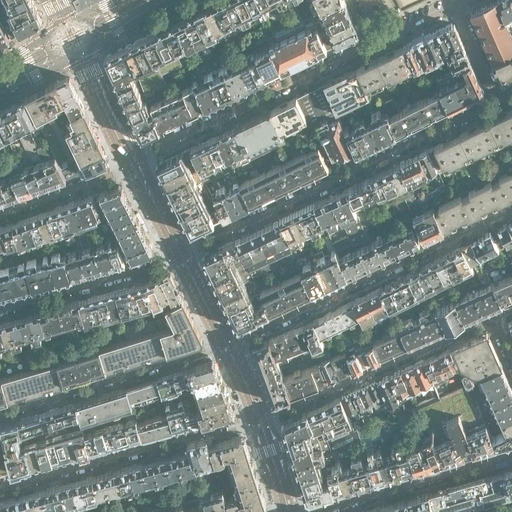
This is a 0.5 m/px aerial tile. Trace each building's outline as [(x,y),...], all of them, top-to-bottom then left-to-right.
[(7,25),(37,10),(32,0),(30,0),(9,10),(1,14),(0,15),(6,26),(7,25)] [(4,0),(9,10),(30,0),(4,0)] [(239,25),(238,24),(225,0),(218,0),(214,2),(226,25),(228,29),(233,27),(233,28),(239,25)] [(247,19),(237,0),(225,0),(238,24),(247,19)] [(256,15),(248,0),(237,0),(247,19),(256,15)] [(265,10),(259,0),(248,0),(256,15),(265,10)] [(274,6),(270,0),(259,0),(265,10),(274,6)] [(283,2),(281,0),(270,0),(274,6),(285,27),(294,23),(291,18),(287,20),(279,4),(283,2)] [(294,3),(293,0),(281,0),(283,2),(287,0),(290,5),(294,17),(291,18),(294,23),(300,20),(296,9),(294,3)] [(322,8),(339,0),(316,0),(312,2),(314,7),(320,4),(322,8)] [(324,18),(348,7),(344,0),(339,0),(322,8),(320,9),(324,18)] [(511,28),(511,25),(509,20),(511,18),(511,0),(495,0),(496,1),(495,1),(491,3),(490,4),(486,5),(485,6),(482,8),(480,8),(477,10),(475,11),(476,11),(472,12),(470,13),(471,13),(471,15),(472,15),(474,20),(474,21),(477,27),(477,28),(480,34),(480,35),(483,40),(483,42),(483,41),(486,47),(486,48),(489,54),(489,55),(492,61),(492,62),(511,53),(511,52),(511,34),(510,29),(511,28)] [(226,25),(214,2),(204,7),(218,35),(224,33),(221,27),(226,25)] [(218,35),(204,7),(194,12),(208,40),(218,35)] [(318,32),(352,16),(348,7),(314,23),(318,32)] [(33,25),(38,23),(39,23),(40,22),(41,22),(41,21),(42,21),(42,20),(42,19),(41,19),(41,18),(37,10),(7,25),(13,36),(19,33),(20,33),(32,26),(33,26),(33,25)] [(11,37),(6,26),(0,15),(1,14),(0,11),(0,42),(0,43),(2,42),(11,37)] [(208,40),(194,12),(184,18),(196,41),(204,56),(208,64),(208,65),(218,60),(214,51),(207,54),(206,52),(212,49),(208,40)] [(326,49),(322,40),(318,32),(314,23),(310,15),(302,18),(319,53),(326,49)] [(332,36),(356,25),(352,16),(318,32),(322,40),(332,36)] [(196,41),(184,18),(174,23),(186,46),(196,41)] [(285,27),(270,35),(265,37),(281,70),(319,53),(302,18),(300,20),(294,23),(285,27)] [(190,55),(186,46),(174,23),(164,28),(179,57),(184,55),(185,57),(190,55)] [(461,41),(454,25),(454,24),(452,23),(451,23),(443,27),(452,47),(462,42),(461,41)] [(336,45),(357,34),(359,35),(360,32),(359,32),(356,25),(332,36),(336,44),(336,45)] [(452,47),(443,27),(442,27),(433,31),(433,32),(442,52),(445,51),(452,47)] [(184,67),(179,57),(164,28),(154,32),(166,54),(171,52),(174,58),(173,60),(180,72),(176,74),(178,80),(188,75),(184,67)] [(248,44),(241,30),(231,35),(238,49),(248,44)] [(158,66),(164,63),(161,57),(166,54),(154,32),(125,47),(138,77),(143,87),(146,96),(168,85),(158,66)] [(444,56),(442,52),(433,32),(423,36),(434,60),(444,56)] [(336,44),(332,36),(322,40),(326,49),(336,44)] [(434,60),(423,36),(414,41),(413,41),(424,65),(434,60)] [(265,37),(263,38),(254,43),(256,49),(253,51),(254,51),(266,78),(281,70),(265,37)] [(424,65),(413,41),(404,45),(403,45),(403,46),(412,65),(414,70),(424,65)] [(446,61),(449,60),(466,51),(462,42),(452,47),(445,51),(448,57),(445,59),(446,61)] [(412,65),(403,46),(380,57),(388,76),(393,74),(394,77),(409,69),(408,67),(412,65)] [(138,77),(125,47),(104,57),(118,87),(138,77)] [(266,78),(254,51),(251,53),(253,57),(249,59),(259,81),(266,78)] [(470,61),(470,60),(466,51),(449,60),(453,69),(470,61)] [(511,77),(511,52),(511,53),(492,62),(502,82),(511,77)] [(208,64),(204,56),(194,61),(194,62),(197,69),(208,64)] [(259,81),(249,59),(245,61),(243,56),(238,59),(251,86),(259,81)] [(368,94),(365,87),(370,85),(371,88),(385,82),(384,78),(388,76),(380,57),(356,68),(323,83),(339,118),(365,105),(361,98),(368,94)] [(251,86),(238,59),(233,61),(235,66),(231,68),(242,90),(251,86)] [(470,61),(453,69),(452,70),(466,100),(484,91),(470,61)] [(198,70),(197,69),(194,62),(184,67),(188,75),(196,71),(198,70)] [(242,90),(231,68),(227,70),(225,65),(222,67),(235,93),(242,90)] [(235,93),(222,67),(207,74),(220,101),(235,93)] [(466,100),(452,70),(435,78),(440,90),(448,109),(466,100)] [(220,101),(207,74),(203,76),(206,80),(202,82),(212,104),(220,101)] [(78,96),(73,84),(69,77),(65,76),(56,81),(66,101),(64,102),(65,104),(78,97),(79,97),(78,96)] [(138,77),(118,87),(117,87),(122,97),(140,88),(143,87),(138,77)] [(212,104),(202,82),(198,84),(196,79),(192,81),(194,85),(205,108),(212,104)] [(66,101),(56,81),(55,81),(56,82),(27,96),(25,97),(36,119),(62,107),(65,104),(64,102),(66,101)] [(343,127),(339,118),(323,83),(296,97),(305,116),(310,125),(316,123),(321,134),(323,138),(332,158),(337,155),(337,156),(353,149),(343,127)] [(205,108),(194,85),(171,95),(182,118),(205,108)] [(144,99),(140,88),(122,97),(127,107),(144,99)] [(448,109),(440,90),(413,104),(422,122),(448,109)] [(182,118),(171,95),(150,105),(151,108),(156,118),(160,129),(182,118)] [(36,119),(25,97),(14,102),(26,125),(36,119)] [(84,108),(78,97),(65,104),(66,107),(63,109),(67,116),(84,108)] [(305,116),(296,97),(288,101),(278,105),(278,106),(270,110),(279,129),(284,126),(286,129),(302,122),(300,119),(305,116)] [(422,122),(413,104),(398,112),(392,98),(383,103),(387,112),(390,118),(388,119),(396,135),(422,122)] [(149,109),(144,99),(127,107),(132,117),(149,109)] [(37,147),(35,142),(26,125),(14,102),(0,109),(0,125),(5,136),(6,138),(17,133),(24,147),(27,152),(32,162),(54,154),(47,142),(37,147)] [(102,149),(86,114),(84,110),(85,110),(84,108),(67,116),(60,119),(80,161),(104,151),(103,149),(102,149)] [(151,108),(149,109),(132,117),(137,127),(156,118),(151,108)] [(511,108),(488,120),(497,139),(501,137),(503,139),(511,134),(511,108)] [(285,141),(279,129),(270,110),(270,109),(235,126),(244,147),(252,164),(267,156),(265,150),(285,141)] [(396,135),(388,119),(390,118),(387,112),(381,115),(379,110),(375,112),(387,139),(396,135)] [(387,139),(375,112),(371,114),(373,119),(369,120),(380,143),(387,139)] [(380,143),(369,120),(365,122),(363,117),(359,119),(372,146),(380,143)] [(160,129),(156,118),(137,127),(142,138),(160,129)] [(372,146),(359,119),(355,121),(357,126),(354,128),(364,150),(372,146)] [(495,143),(493,140),(497,139),(488,120),(455,135),(442,142),(441,142),(442,142),(433,146),(442,164),(442,165),(447,162),(448,165),(465,157),(464,154),(465,154),(472,151),(473,153),(495,143)] [(364,150),(354,128),(349,130),(347,125),(343,127),(353,149),(356,154),(364,150)] [(244,147),(235,126),(226,130),(238,156),(241,154),(239,149),(244,147)] [(238,156),(226,130),(217,135),(226,156),(232,153),(234,158),(238,156)] [(228,158),(226,156),(217,135),(208,139),(216,158),(222,155),(224,160),(228,158)] [(329,153),(320,135),(319,136),(319,135),(316,137),(314,138),(323,156),(329,153)] [(37,147),(47,142),(45,137),(35,142),(37,147)] [(216,158),(208,139),(199,143),(210,167),(214,165),(211,160),(216,158)] [(210,167),(199,143),(190,148),(195,158),(199,166),(204,164),(206,169),(210,167)] [(328,167),(325,161),(318,146),(291,159),(302,180),(310,176),(320,171),(328,167)] [(442,164),(433,146),(427,149),(436,167),(442,164)] [(17,157),(27,152),(24,147),(14,153),(16,156),(17,157)] [(160,175),(186,163),(195,158),(190,148),(158,163),(156,167),(157,167),(160,175)] [(437,169),(436,167),(427,149),(418,153),(428,173),(431,180),(435,178),(432,171),(437,169)] [(85,171),(107,162),(109,161),(104,151),(80,161),(72,165),(62,170),(66,178),(85,171)] [(428,173),(418,153),(408,158),(418,178),(428,173)] [(22,169),(17,157),(16,156),(4,162),(20,194),(32,190),(22,169)] [(66,178),(62,170),(55,158),(44,162),(54,182),(66,178)] [(418,178),(408,158),(398,163),(407,180),(408,182),(418,178)] [(302,180),(291,159),(265,172),(276,193),(284,189),(284,188),(294,183),(294,184),(302,180)] [(20,194),(4,162),(0,164),(0,179),(9,198),(20,194)] [(54,182),(44,162),(34,165),(43,186),(54,182)] [(165,185),(191,172),(186,163),(160,175),(165,185)] [(407,180),(398,163),(389,167),(397,185),(407,180)] [(43,186),(34,165),(22,169),(32,190),(43,186)] [(224,173),(233,169),(231,165),(222,169),(224,173)] [(397,185),(389,167),(379,172),(387,190),(397,185)] [(170,194),(204,178),(199,168),(191,172),(165,185),(170,194)] [(215,178),(224,173),(222,169),(213,174),(215,178)] [(511,170),(498,177),(500,180),(496,182),(505,201),(511,197),(511,170)] [(276,193),(265,172),(239,184),(249,205),(258,201),(268,196),(276,193)] [(387,190),(379,172),(369,177),(375,191),(377,194),(387,190)] [(217,182),(225,177),(224,173),(215,178),(217,182)] [(206,182),(215,178),(213,174),(204,178),(206,182)] [(375,191),(369,177),(357,182),(365,199),(369,196),(368,194),(375,191)] [(222,218),(212,195),(208,186),(206,182),(204,178),(170,194),(175,204),(188,231),(192,233),(193,232),(214,222),(222,218)] [(208,186),(217,182),(215,178),(206,182),(208,186)] [(249,205),(239,184),(237,178),(233,179),(235,184),(230,187),(240,210),(249,205)] [(0,201),(9,198),(0,179),(0,201)] [(505,201),(496,182),(492,184),(491,181),(479,187),(468,192),(470,195),(466,197),(475,216),(485,210),(484,208),(488,207),(493,204),(494,206),(505,201)] [(365,199),(357,182),(345,188),(352,202),(359,199),(360,201),(365,199)] [(240,210),(230,187),(225,189),(222,184),(219,186),(231,214),(240,210)] [(104,202),(126,194),(122,186),(118,185),(92,194),(97,206),(105,203),(104,202)] [(231,214),(219,186),(215,188),(217,193),(212,195),(222,218),(231,214)] [(413,193),(409,186),(400,191),(403,198),(413,193)] [(369,238),(367,233),(359,217),(356,209),(352,202),(345,188),(330,195),(314,203),(322,221),(326,219),(329,226),(342,220),(349,236),(354,245),(369,238)] [(403,198),(400,191),(395,193),(398,200),(403,198)] [(398,200),(395,193),(390,195),(393,202),(398,200)] [(415,198),(413,193),(403,198),(405,203),(415,198)] [(428,200),(425,193),(416,198),(419,205),(428,200)] [(100,214),(97,206),(92,194),(84,197),(92,219),(97,217),(96,215),(100,214)] [(130,204),(126,194),(104,202),(105,203),(109,212),(130,204)] [(475,216),(466,197),(462,199),(460,196),(438,207),(439,209),(434,212),(443,230),(444,230),(459,223),(460,223),(475,216)] [(92,219),(84,197),(74,200),(82,222),(92,219)] [(419,205),(416,198),(415,198),(405,203),(408,209),(419,205)] [(82,222),(74,200),(65,204),(73,226),(82,222)] [(322,221),(314,203),(305,207),(316,231),(320,229),(318,225),(323,222),(322,221)] [(73,226),(65,204),(55,207),(64,229),(73,226)] [(135,213),(130,204),(109,212),(114,221),(135,213)] [(64,229),(55,207),(46,210),(55,232),(64,229)] [(316,231),(305,207),(297,211),(306,230),(311,228),(313,233),(316,231)] [(444,231),(443,230),(434,212),(433,209),(423,213),(433,235),(444,231)] [(55,232),(46,210),(38,213),(45,234),(48,233),(50,237),(56,235),(55,232)] [(306,230),(297,211),(288,215),(299,239),(303,237),(301,233),(306,230)] [(45,234),(38,213),(29,216),(38,242),(43,240),(42,235),(45,234)] [(140,223),(135,213),(114,221),(118,231),(140,223)] [(433,235),(423,213),(413,218),(423,240),(433,235)] [(299,239),(288,215),(279,219),(289,238),(293,236),(296,241),(299,239)] [(38,242),(29,216),(21,219),(29,245),(38,242)] [(29,245),(21,219),(12,222),(17,239),(19,248),(29,245)] [(292,246),(289,238),(279,219),(245,235),(263,271),(294,257),(293,255),(289,247),(292,246)] [(419,242),(412,226),(408,228),(408,226),(406,227),(404,221),(399,224),(402,229),(400,230),(401,231),(398,233),(405,249),(419,242)] [(17,239),(12,222),(2,226),(7,245),(11,244),(10,240),(12,239),(13,241),(17,239)] [(109,229),(106,224),(105,223),(101,225),(103,232),(109,229)] [(115,243),(123,240),(144,232),(140,223),(118,231),(111,234),(115,243)] [(511,241),(511,232),(507,223),(498,228),(506,245),(511,241)] [(104,234),(103,232),(101,225),(87,230),(89,235),(90,239),(104,234)] [(405,249),(398,233),(394,235),(393,233),(390,235),(387,229),(383,231),(387,238),(383,240),(391,256),(405,249)] [(74,241),(89,235),(87,230),(72,236),(74,241)] [(376,238),(375,235),(373,231),(371,231),(367,233),(369,238),(370,241),(376,238)] [(149,241),(144,232),(123,240),(126,250),(149,241)] [(498,249),(490,232),(480,237),(489,254),(498,249)] [(263,271),(245,235),(234,240),(240,253),(252,276),(263,271)] [(74,241),(72,236),(60,241),(62,246),(74,241)] [(354,245),(349,236),(332,244),(335,250),(337,253),(354,245)] [(489,254),(480,237),(471,242),(479,258),(480,258),(489,254)] [(115,265),(107,242),(106,239),(92,245),(101,269),(115,265)] [(121,254),(120,252),(115,243),(112,244),(111,240),(107,242),(115,265),(125,262),(121,254)] [(240,253),(234,240),(233,240),(222,245),(222,246),(227,255),(229,255),(235,253),(236,255),(240,253)] [(391,256),(383,240),(379,242),(379,240),(372,244),(372,245),(369,247),(376,263),(391,256)] [(151,252),(153,249),(152,249),(152,248),(150,244),(149,241),(126,250),(127,252),(121,254),(125,262),(151,252)] [(324,247),(322,241),(314,244),(317,250),(324,247)] [(488,275),(480,258),(479,258),(471,242),(468,243),(461,246),(471,265),(478,280),(488,275)] [(101,269),(92,245),(92,243),(78,249),(86,272),(86,273),(101,269)] [(228,258),(227,255),(222,246),(214,249),(213,249),(213,250),(205,253),(204,253),(203,258),(208,267),(207,267),(208,268),(228,258)] [(471,265),(461,246),(452,251),(462,270),(471,265)] [(376,263),(369,247),(365,249),(364,247),(357,250),(358,252),(354,254),(362,269),(376,263)] [(86,272),(78,249),(77,248),(65,253),(66,257),(73,277),(79,275),(81,274),(83,274),(86,272)] [(311,255),(307,248),(293,255),(294,257),(296,262),(311,255)] [(340,261),(337,253),(335,250),(331,251),(334,257),(330,258),(340,280),(347,276),(340,261)] [(462,270),(452,251),(443,256),(452,274),(462,270)] [(73,277),(66,257),(62,258),(60,252),(56,253),(64,279),(73,277)] [(64,279),(56,253),(52,254),(54,260),(49,261),(55,281),(64,279)] [(362,269),(354,254),(351,256),(350,254),(343,257),(343,259),(340,261),(347,276),(362,269)] [(340,280),(330,258),(326,260),(323,255),(320,257),(333,283),(340,280)] [(452,274),(443,256),(443,255),(434,260),(443,279),(452,274)] [(55,281),(49,261),(48,256),(43,257),(45,262),(41,263),(47,284),(56,282),(55,281)] [(212,277),(235,266),(231,258),(230,257),(228,258),(208,268),(212,277)] [(333,283),(320,257),(317,258),(319,263),(315,265),(326,287),(333,283)] [(47,284),(41,263),(37,265),(35,259),(31,260),(39,286),(47,284)] [(297,267),(293,259),(286,262),(290,271),(297,267)] [(511,263),(511,262),(509,263),(507,259),(501,262),(503,268),(506,266),(510,276),(492,284),(502,304),(504,304),(505,304),(511,301),(511,263)] [(39,286),(31,260),(27,261),(29,267),(24,268),(30,288),(39,286)] [(443,279),(434,260),(425,265),(434,284),(443,279)] [(311,294),(326,287),(315,265),(312,267),(309,262),(302,265),(305,270),(259,292),(262,299),(269,313),(278,309),(288,304),(293,302),(303,297),(311,294)] [(30,288),(24,268),(23,264),(13,267),(20,291),(30,288)] [(434,284),(425,265),(424,264),(415,269),(425,288),(434,284)] [(217,287),(242,275),(243,274),(238,265),(235,266),(212,277),(212,278),(213,278),(217,287)] [(20,291),(13,267),(3,270),(10,294),(20,291)] [(425,288),(415,269),(406,274),(416,293),(425,288)] [(0,296),(10,294),(3,270),(0,270),(0,296)] [(152,278),(144,282),(153,304),(155,309),(155,311),(158,316),(164,314),(162,307),(165,306),(174,302),(183,298),(170,272),(167,271),(160,274),(152,278)] [(222,297),(254,282),(252,276),(250,271),(217,287),(222,297)] [(416,293),(406,274),(397,278),(407,297),(416,293)] [(407,297),(397,278),(388,283),(397,302),(407,297)] [(153,304),(144,282),(134,285),(142,307),(153,304)] [(226,307),(259,291),(254,282),(222,297),(226,306),(226,307)] [(397,302),(388,283),(378,288),(388,307),(397,302)] [(502,304),(492,284),(474,292),(483,313),(502,304)] [(142,307),(134,285),(125,287),(132,310),(142,307)] [(132,310),(125,287),(116,290),(122,312),(132,310)] [(388,307),(378,288),(366,294),(377,316),(377,317),(390,311),(388,307)] [(122,312),(116,290),(106,292),(112,315),(122,312)] [(254,306),(255,303),(262,299),(259,292),(259,291),(226,307),(227,307),(231,316),(254,306)] [(112,315),(106,292),(97,295),(103,318),(112,315)] [(483,313),(474,292),(455,300),(464,321),(465,321),(483,313)] [(377,316),(366,294),(352,301),(359,315),(363,323),(377,316)] [(464,321),(455,300),(449,302),(446,294),(438,298),(441,306),(436,308),(436,310),(445,330),(446,330),(446,329),(452,327),(458,324),(464,321),(464,322),(464,321)] [(103,318),(97,295),(87,297),(94,320),(103,318)] [(94,320),(87,297),(78,300),(83,319),(84,323),(94,320)] [(194,321),(183,299),(183,298),(174,302),(165,306),(162,307),(164,314),(167,313),(171,326),(194,321)] [(269,313),(262,299),(255,303),(254,306),(231,316),(235,325),(235,326),(239,328),(239,327),(268,314),(269,313)] [(74,322),(83,319),(78,300),(40,311),(45,330),(62,325),(67,342),(70,341),(78,338),(74,322)] [(342,323),(359,315),(352,301),(314,319),(320,334),(337,325),(339,326),(341,325),(342,323)] [(445,330),(436,310),(432,311),(430,306),(425,309),(436,334),(445,330)] [(436,334),(425,309),(419,311),(421,316),(417,318),(426,338),(436,334)] [(426,338),(417,318),(413,320),(409,310),(404,313),(406,317),(417,342),(426,338)] [(45,330),(40,311),(29,314),(36,339),(41,338),(39,332),(45,330)] [(158,316),(155,311),(144,314),(146,319),(154,317),(158,316)] [(171,326),(167,313),(164,314),(158,316),(154,317),(158,329),(171,326)] [(36,339),(29,314),(19,317),(25,336),(29,334),(31,341),(36,339)] [(25,336),(19,317),(10,320),(17,345),(22,344),(20,337),(25,336)] [(417,342),(406,317),(400,319),(403,324),(399,326),(399,328),(407,346),(417,342)] [(320,334),(314,319),(303,325),(310,341),(313,348),(324,343),(320,334)] [(17,345),(10,320),(0,322),(0,323),(5,341),(10,340),(12,346),(17,345)] [(115,326),(114,322),(114,320),(104,322),(105,325),(106,329),(115,326)] [(194,321),(171,326),(158,329),(165,351),(200,341),(202,337),(194,321)] [(287,351),(310,341),(303,325),(269,339),(276,358),(282,355),(283,356),(288,354),(287,351)] [(407,346),(399,328),(389,333),(388,331),(382,334),(383,336),(372,340),(380,358),(381,358),(389,355),(389,354),(399,350),(407,346)] [(165,351),(158,329),(145,334),(152,355),(165,351)] [(360,335),(358,331),(349,335),(350,339),(360,335)] [(502,366),(486,332),(452,347),(461,367),(467,381),(502,366)] [(152,355),(145,334),(134,337),(140,359),(152,355)] [(106,370),(99,348),(88,351),(83,336),(78,338),(70,341),(75,356),(57,361),(63,383),(106,370)] [(140,359),(134,337),(122,341),(129,363),(140,359)] [(380,358),(372,340),(371,337),(368,339),(370,344),(365,347),(371,362),(380,358)] [(276,358),(269,339),(252,346),(259,364),(276,358)] [(129,363),(122,341),(99,348),(106,370),(129,363)] [(371,362),(365,347),(360,349),(357,344),(353,345),(362,366),(371,362)] [(362,366),(353,345),(349,347),(352,352),(347,355),(353,370),(362,366)] [(461,367),(452,347),(424,359),(433,380),(461,367)] [(339,377),(331,358),(327,350),(316,355),(320,363),(328,381),(339,377)] [(353,370),(347,355),(345,351),(331,358),(339,377),(353,370)] [(218,370),(215,361),(216,359),(212,357),(211,359),(210,356),(209,355),(195,360),(196,364),(184,368),(188,381),(192,380),(191,378),(218,370)] [(283,376),(280,368),(276,358),(259,364),(266,383),(283,376)] [(433,380),(424,359),(413,364),(422,385),(433,380)] [(63,383),(57,361),(29,369),(36,391),(63,383)] [(328,381),(320,363),(301,371),(300,369),(294,371),(295,373),(284,377),(291,395),(299,392),(309,388),(310,389),(318,386),(328,381)] [(422,385),(413,364),(401,369),(411,390),(422,385)] [(471,390),(484,385),(506,375),(502,366),(467,381),(471,390)] [(471,390),(467,381),(461,367),(433,380),(434,382),(439,394),(437,395),(416,404),(430,435),(442,462),(496,446),(492,437),(479,409),(471,390)] [(181,383),(188,381),(184,368),(173,371),(180,394),(184,393),(181,383)] [(36,391),(29,369),(2,378),(8,400),(36,391)] [(411,390),(401,369),(389,375),(399,399),(412,393),(411,390)] [(221,380),(220,377),(222,376),(221,373),(219,373),(218,370),(191,378),(192,380),(194,389),(221,380)] [(180,395),(180,394),(173,371),(156,377),(162,393),(162,394),(170,392),(172,397),(180,395)] [(399,399),(389,375),(378,380),(388,403),(399,399)] [(488,394),(510,384),(506,375),(484,385),(488,394)] [(291,395),(284,377),(283,376),(266,383),(273,401),(291,395)] [(0,401),(8,400),(2,378),(2,377),(0,377),(0,401)] [(162,393),(156,377),(141,382),(147,401),(154,398),(153,396),(162,393)] [(225,391),(224,387),(226,387),(224,383),(223,383),(222,380),(221,380),(194,389),(198,399),(225,391)] [(389,405),(388,403),(378,380),(369,384),(378,405),(380,409),(383,408),(378,398),(382,396),(387,406),(389,405)] [(147,401),(141,382),(126,387),(131,403),(138,400),(139,403),(147,401)] [(378,405),(369,384),(360,388),(368,405),(373,403),(375,407),(378,405)] [(492,403),(511,394),(511,389),(510,384),(488,394),(492,403)] [(115,408),(130,403),(131,403),(126,387),(75,403),(79,415),(80,419),(101,412),(102,415),(116,411),(115,408)] [(368,405),(360,388),(351,392),(360,413),(364,412),(362,408),(368,405)] [(229,401),(228,397),(230,397),(229,393),(227,394),(226,390),(225,391),(198,399),(201,410),(229,401)] [(360,413),(351,392),(342,396),(349,413),(355,411),(357,415),(360,413)] [(496,412),(511,405),(511,394),(492,403),(496,412)] [(352,423),(340,397),(307,412),(313,426),(315,431),(319,438),(352,423)] [(190,424),(182,402),(170,405),(168,399),(164,400),(168,413),(173,429),(190,424)] [(201,421),(197,411),(194,412),(190,400),(182,402),(190,424),(201,421)] [(232,414),(234,411),(233,410),(230,401),(229,401),(201,410),(197,411),(201,421),(215,418),(231,413),(232,414)] [(79,415),(75,403),(61,407),(64,419),(79,415)] [(501,422),(511,416),(511,405),(496,412),(501,422)] [(64,419),(61,407),(46,411),(50,423),(64,419)] [(50,423),(46,411),(32,415),(36,428),(50,423)] [(313,426),(307,412),(284,422),(283,421),(281,425),(282,425),(285,435),(303,429),(313,426)] [(173,429),(168,413),(161,416),(160,413),(152,415),(158,433),(173,429)] [(392,437),(388,422),(395,419),(393,414),(379,421),(384,439),(392,437)] [(36,428),(32,415),(18,420),(21,432),(36,428)] [(158,433),(152,415),(143,418),(144,420),(136,422),(141,438),(158,433)] [(511,428),(511,427),(511,416),(501,422),(505,431),(511,428)] [(141,438),(136,422),(135,419),(124,422),(130,441),(141,438)] [(31,468),(25,445),(20,447),(17,437),(22,436),(21,432),(18,420),(0,423),(0,427),(5,447),(8,446),(8,450),(5,451),(11,473),(31,468)] [(381,437),(376,420),(358,427),(364,446),(374,443),(373,440),(381,437)] [(130,441),(124,422),(113,425),(119,444),(130,441)] [(406,430),(403,422),(397,424),(401,432),(406,430)] [(108,447),(103,431),(96,433),(93,424),(83,427),(83,430),(90,452),(108,447)] [(119,444),(113,425),(102,428),(103,431),(108,447),(119,444)] [(60,460),(54,437),(52,428),(43,430),(46,440),(52,462),(60,460)] [(511,428),(505,431),(492,437),(496,446),(511,441),(511,428)] [(308,444),(303,429),(285,435),(290,450),(308,444)] [(90,452),(83,430),(73,432),(79,455),(90,452)] [(79,455),(73,432),(62,435),(68,458),(79,455)] [(68,458),(62,435),(54,437),(60,460),(68,458)] [(257,478),(256,473),(244,437),(244,436),(243,435),(242,435),(241,435),(212,443),(210,441),(211,440),(211,439),(211,438),(210,437),(209,436),(208,436),(186,443),(188,449),(192,462),(194,461),(196,466),(197,472),(207,469),(211,481),(209,482),(212,492),(218,511),(248,511),(263,508),(264,508),(265,507),(266,506),(266,505),(266,504),(266,503),(263,496),(264,496),(263,493),(262,493),(261,490),(262,490),(261,489),(258,479),(258,478),(257,478)] [(442,462),(430,435),(416,440),(418,443),(428,466),(432,464),(434,465),(438,464),(438,463),(442,462)] [(52,462),(46,440),(35,442),(41,465),(52,462)] [(415,469),(407,448),(403,449),(401,440),(396,442),(405,472),(415,469)] [(41,465),(35,442),(25,445),(31,468),(41,465)] [(405,472),(396,442),(391,443),(393,452),(388,454),(394,475),(405,472)] [(428,466),(418,443),(407,448),(415,469),(428,466)] [(321,453),(320,448),(313,450),(311,452),(308,444),(290,450),(294,462),(321,453)] [(394,475),(388,454),(383,455),(380,446),(375,448),(384,478),(394,475)] [(384,478),(375,448),(371,449),(373,458),(368,460),(374,481),(384,478)] [(196,466),(194,461),(192,462),(188,449),(176,453),(182,475),(186,473),(185,469),(196,466)] [(374,481),(368,460),(362,461),(360,452),(355,454),(364,484),(374,481)] [(182,475),(176,453),(164,456),(169,474),(177,471),(178,476),(182,475)] [(316,468),(313,460),(316,460),(323,458),(321,453),(294,462),(298,474),(316,468)] [(364,484),(355,454),(350,455),(353,464),(347,465),(354,487),(364,484)] [(169,474),(164,456),(152,459),(158,481),(162,480),(161,476),(169,474)] [(354,487),(347,465),(342,467),(340,458),(335,459),(335,462),(344,490),(354,487)] [(158,481),(152,459),(140,463),(145,480),(153,478),(154,482),(158,481)] [(303,488),(321,483),(320,479),(322,475),(328,474),(330,480),(333,493),(344,490),(335,462),(325,465),(316,468),(298,474),(303,488)] [(145,480),(140,463),(128,466),(134,488),(138,487),(137,482),(145,480)] [(2,467),(0,467),(0,475),(0,476),(0,475),(0,474),(9,473),(7,464),(3,465),(2,465),(2,467)] [(134,488),(128,466),(116,469),(121,487),(129,484),(130,489),(134,488)] [(121,487),(116,469),(104,472),(110,494),(114,493),(113,489),(121,487)] [(451,511),(511,495),(511,490),(505,471),(428,493),(433,511),(451,511)] [(110,494),(104,472),(92,476),(97,493),(105,491),(106,495),(110,494)] [(97,493),(92,476),(82,478),(88,501),(92,499),(92,498),(98,496),(97,493)] [(88,501),(82,478),(72,481),(78,501),(83,500),(84,502),(88,501)] [(321,483),(303,488),(306,497),(305,498),(310,501),(310,500),(333,493),(330,480),(321,483)] [(78,501),(72,481),(62,484),(68,506),(73,505),(72,503),(78,501)] [(68,506),(62,484),(52,486),(58,507),(63,505),(64,507),(68,506)] [(58,507),(52,486),(42,489),(48,511),(53,510),(52,508),(58,507)] [(46,511),(48,511),(42,489),(32,492),(37,511),(38,511),(43,511),(46,511)] [(37,511),(32,492),(22,495),(27,511),(37,511)] [(218,511),(212,492),(202,496),(203,498),(207,511),(218,511)] [(433,511),(428,493),(414,497),(418,511),(433,511)] [(27,511),(22,495),(12,497),(16,511),(27,511)] [(16,511),(12,497),(2,500),(6,511),(16,511)] [(418,511),(414,497),(401,501),(403,511),(418,511)] [(207,511),(203,498),(199,499),(201,505),(193,507),(194,511),(207,511)] [(403,511),(401,501),(387,505),(388,511),(403,511)] [(194,511),(193,507),(185,509),(183,503),(179,504),(181,511),(194,511)]
